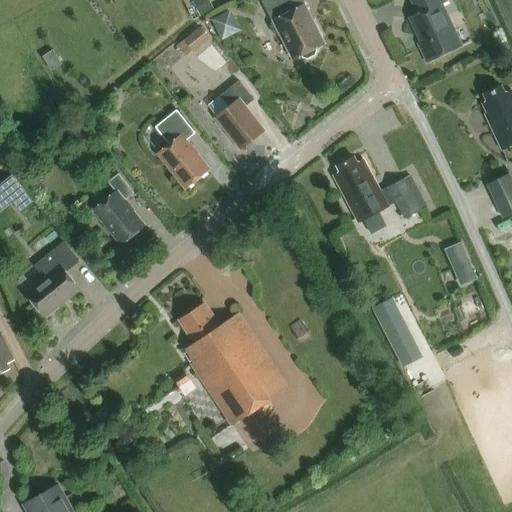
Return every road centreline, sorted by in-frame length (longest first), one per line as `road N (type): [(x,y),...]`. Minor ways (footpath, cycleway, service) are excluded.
road 1 (unclassified): [(394,84),(177,257),(0,432)]
road 2 (unclassified): [(394,84),(422,123),(511,323)]
